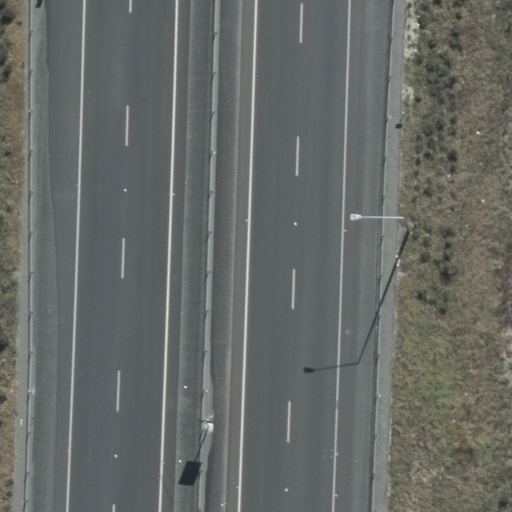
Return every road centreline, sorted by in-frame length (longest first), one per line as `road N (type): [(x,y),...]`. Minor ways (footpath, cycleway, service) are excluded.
road 1 (motorway): [(303,0),(285,511)]
road 2 (motorway): [(113,511),(130,0)]
